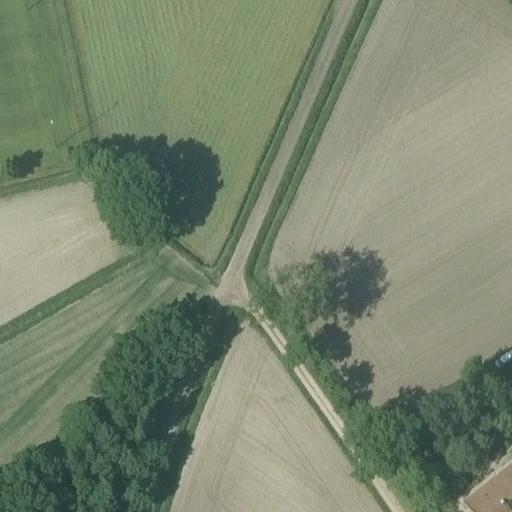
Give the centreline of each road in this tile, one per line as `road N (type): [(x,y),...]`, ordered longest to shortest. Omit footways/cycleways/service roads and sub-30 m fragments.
road 1 (track): [(141,511),(193,359),(364,0)]
road 2 (track): [(234,269),(407,511)]
